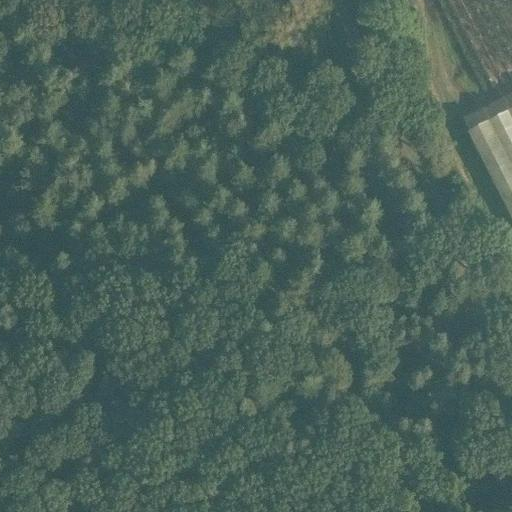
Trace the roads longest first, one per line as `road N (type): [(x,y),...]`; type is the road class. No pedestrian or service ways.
road 1 (track): [(429,0),(454,130),(511,268)]
road 2 (track): [(377,511),(511,444)]
